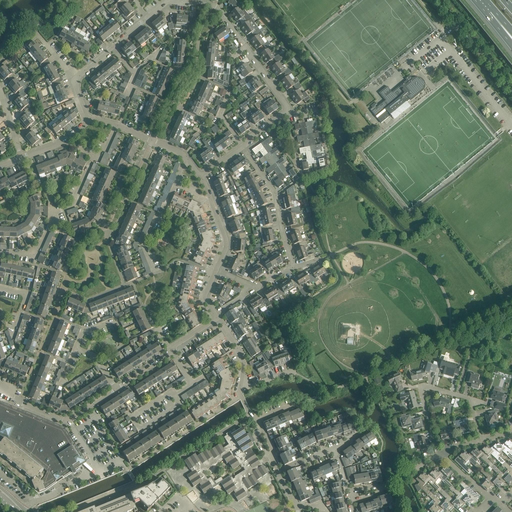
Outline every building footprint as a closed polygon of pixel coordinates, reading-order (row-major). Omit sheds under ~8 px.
[(113,8),(113,9),(114,10),(116,8),(124,2),(122,0),(116,0),(118,3),(114,5),(114,6),(113,6),(113,7),(113,8)] [(232,6),(234,10),(230,13),(234,17),(241,12),(239,9),(241,8),(235,0),(234,0),(231,0),(231,2),(229,1),(228,3),(232,6)] [(124,2),(116,8),(119,11),(121,11),(124,13),(131,7),(128,3),(126,4),(125,5),(124,3),(125,3),(124,2)] [(127,21),(134,16),(132,14),(135,11),(131,7),(124,13),(122,15),(127,21)] [(244,10),(241,12),(234,17),(237,22),(243,17),(245,20),(250,16),(248,14),(247,14),(244,10)] [(156,21),(162,28),(166,24),(163,20),(165,18),(162,14),(158,17),(159,18),(156,21)] [(181,28),(181,26),(182,16),(177,16),(177,17),(170,16),(171,23),(172,29),(175,29),(175,28),(176,28),(181,28)] [(251,19),(250,16),(245,20),(247,22),(240,27),(244,31),(255,23),(251,19)] [(112,18),(108,22),(110,25),(117,33),(119,32),(117,30),(120,28),(115,21),(112,18)] [(158,31),(162,28),(156,21),(152,24),(158,31)] [(253,31),(255,34),(260,30),(255,23),(244,31),(247,36),(253,31)] [(117,33),(110,25),(106,28),(111,35),(114,33),(116,34),(117,33)] [(61,26),(57,34),(60,36),(59,37),(62,38),(61,40),(63,41),(68,32),(63,29),(64,28),(61,26)] [(109,37),(111,35),(106,28),(104,26),(100,29),(109,40),(110,39),(109,37)] [(221,30),(219,32),(223,38),(228,34),(230,32),(226,27),(224,29),(224,28),(223,28),(223,27),(220,29),(221,30)] [(143,31),(149,39),(151,42),(156,38),(158,41),(160,39),(156,34),(154,36),(147,28),(143,31)] [(75,32),(70,29),(68,32),(63,41),(65,42),(66,40),(69,42),(75,32)] [(98,35),(103,42),(106,39),(107,41),(109,40),(100,29),(98,31),(100,33),(98,35)] [(253,45),(261,39),(264,37),(260,30),(255,34),(256,36),(250,40),(253,45)] [(149,39),(143,31),(139,35),(145,42),(149,39)] [(71,46),(72,47),(79,34),(75,32),(69,42),(72,44),(71,46)] [(219,32),(214,35),(219,41),(223,38),(219,32)] [(79,34),(72,47),(74,48),(75,46),(78,47),(82,40),(84,37),(82,36),(79,34)] [(145,42),(139,35),(134,38),(141,46),(145,42)] [(178,46),(185,47),(186,41),(184,41),(184,38),(174,37),(173,39),(176,40),(178,41),(178,42),(177,42),(174,44),(174,46),(176,46),(178,46)] [(208,44),(207,50),(215,51),(216,43),(211,39),(209,41),(209,44),(208,44)] [(264,44),(261,39),(253,45),(257,49),(263,45),(264,47),(269,44),(268,41),(264,44)] [(87,42),(82,40),(78,47),(81,49),(80,51),(82,52),(87,42)] [(27,47),(30,52),(39,45),(38,43),(36,45),(34,42),(28,46),(26,44),(24,46),(26,48),(27,47)] [(92,45),(87,42),(82,52),(84,53),(85,51),(88,53),(92,45)] [(130,42),(126,46),(132,53),(136,50),(130,42)] [(260,54),(263,59),(271,53),(268,49),(271,46),(269,44),(264,47),(266,50),(260,54)] [(30,52),(34,56),(41,50),(38,48),(40,46),(39,45),(30,52)] [(134,55),(132,53),(126,46),(121,49),(129,59),(134,55)] [(43,53),(41,50),(34,56),(37,60),(46,53),(44,52),(43,53)] [(40,65),(41,67),(44,65),(42,63),(47,59),(45,56),(47,55),(46,53),(37,60),(41,64),(40,65)] [(273,58),(275,61),(280,57),(278,55),(274,57),(271,53),(263,59),(266,63),(273,58)] [(271,67),(274,72),(282,66),(279,62),(282,60),(280,57),(275,61),(277,63),(271,67)] [(184,64),(184,59),(176,58),(173,58),(174,58),(173,66),(182,67),(182,64),(184,64)] [(112,60),(110,61),(117,69),(122,66),(116,59),(113,62),(112,60)] [(6,60),(0,65),(0,75),(0,76),(8,70),(5,66),(8,63),(6,60)] [(110,64),(108,66),(113,73),(117,69),(110,61),(109,62),(110,64)] [(238,73),(239,75),(249,68),(246,63),(238,69),(240,72),(238,73)] [(44,69),(46,73),(56,68),(55,66),(53,67),(51,64),(45,68),(44,65),(41,67),(43,69),(44,69)] [(161,68),(160,71),(171,76),(173,71),(160,65),(159,67),(161,68)] [(111,79),(115,75),(113,73),(108,66),(105,68),(103,67),(102,68),(109,76),(111,79)] [(282,66),(274,72),(277,76),(283,72),(285,74),(290,71),(288,68),(287,69),(286,67),(284,69),(282,66)] [(46,73),(49,78),(57,74),(55,71),(57,70),(56,68),(46,73)] [(102,71),(99,73),(105,80),(109,76),(102,68),(100,69),(102,71)] [(245,81),(244,78),(245,78),(252,72),(249,68),(239,75),(242,80),(238,82),(240,85),(245,81)] [(7,78),(9,80),(17,74),(15,75),(13,73),(12,74),(8,70),(0,76),(4,80),(7,78)] [(169,82),(171,76),(160,71),(159,71),(157,76),(157,77),(169,82)] [(281,81),(284,86),(292,80),(288,76),(292,73),(290,71),(285,74),(287,77),(281,81)] [(95,73),(94,75),(101,83),(102,85),(106,82),(105,80),(99,73),(97,75),(95,73)] [(219,77),(219,74),(208,73),(207,79),(214,79),(213,81),(227,88),(228,85),(228,84),(219,80),(219,77)] [(8,85),(11,89),(19,83),(16,79),(19,76),(17,74),(9,80),(11,83),(8,85)] [(53,82),(55,85),(57,83),(56,81),(61,78),(60,76),(58,77),(57,74),(49,78),(52,83),(53,82)] [(139,74),(136,79),(143,82),(145,77),(139,74)] [(91,81),(89,83),(95,90),(97,88),(96,87),(101,83),(94,75),(92,76),(94,78),(91,80),(91,81)] [(372,112),(380,122),(381,123),(410,100),(411,100),(422,91),(424,89),(425,88),(425,86),(425,84),(424,82),(423,80),(422,79),(420,78),(418,78),(416,78),(415,79),(413,79),(410,75),(406,79),(409,83),(406,85),(405,83),(400,87),(401,88),(394,94),(387,86),(379,93),(385,101),(377,108),(372,112)] [(166,87),(169,82),(157,77),(156,78),(158,79),(157,80),(160,81),(159,84),(166,87)] [(249,89),(259,82),(256,77),(249,82),(248,79),(245,81),(240,85),(242,87),(245,85),(249,89)] [(134,85),(140,88),(143,82),(136,79),(134,85)] [(293,86),(295,88),(300,85),(298,82),(295,85),(292,80),(284,86),(287,90),(293,86)] [(19,83),(11,89),(15,94),(18,91),(20,94),(28,87),(26,85),(25,85),(21,81),(19,83)] [(50,87),(48,88),(51,95),(53,94),(54,94),(56,93),(64,90),(63,87),(65,86),(64,84),(63,81),(60,82),(57,83),(55,85),(53,85),(51,86),(50,87)] [(215,86),(205,81),(203,87),(213,91),(215,86)] [(154,87),(157,89),(164,92),(166,87),(159,84),(156,82),(154,87)] [(259,82),(249,89),(252,94),(254,92),(254,93),(262,86),(259,82)] [(291,95),(294,100),(302,94),(298,90),(302,87),(300,85),(295,88),(297,91),(291,95)] [(267,86),(259,92),(261,95),(263,94),(264,95),(268,92),(269,93),(270,93),(268,90),(269,89),(267,86)] [(17,107),(25,101),(23,98),(27,95),(24,91),(28,87),(20,94),(14,98),(16,100),(13,103),(17,107)] [(203,87),(200,92),(211,97),(213,91),(203,87)] [(157,89),(154,94),(162,97),(164,92),(157,89)] [(54,94),(53,94),(55,99),(58,98),(68,94),(68,92),(65,93),(64,90),(56,93),(54,94)] [(211,97),(200,92),(198,97),(205,100),(208,102),(211,97)] [(303,100),(305,102),(310,99),(305,92),(302,94),(294,100),(297,104),(303,100)] [(58,98),(55,99),(57,104),(60,103),(68,100),(67,97),(69,96),(68,94),(58,98)] [(159,99),(151,96),(147,94),(146,97),(150,99),(149,101),(156,105),(159,99)] [(203,104),(205,100),(198,97),(196,102),(203,106),(207,108),(208,106),(203,104)] [(270,98),(266,101),(273,111),(278,108),(270,98)] [(102,114),(105,102),(97,100),(94,109),(97,110),(101,111),(100,114),(102,114)] [(23,109),(25,111),(27,110),(33,105),(31,102),(28,105),(25,101),(17,107),(20,111),(23,109)] [(105,102),(102,114),(104,114),(104,112),(108,113),(111,102),(105,101),(105,102)] [(149,101),(147,107),(154,110),(156,105),(149,101)] [(201,111),(203,106),(196,102),(194,101),(191,107),(201,111)] [(269,115),(273,111),(266,101),(262,104),(259,101),(257,103),(260,108),(263,106),(269,115)] [(111,102),(108,113),(111,114),(111,116),(112,117),(115,106),(116,103),(111,102)] [(147,107),(142,105),(141,107),(143,108),(142,111),(151,115),(154,110),(147,107)] [(124,108),(115,106),(112,117),(114,117),(115,115),(119,116),(120,111),(123,112),(124,108)] [(201,111),(191,107),(189,112),(201,117),(201,115),(199,114),(201,111)] [(71,110),(67,113),(74,122),(76,121),(74,119),(77,117),(76,115),(78,113),(76,108),(72,111),(71,110)] [(19,120),(22,125),(30,118),(27,114),(29,113),(27,110),(25,111),(20,116),(22,118),(19,120)] [(140,116),(142,117),(149,120),(151,115),(142,111),(140,110),(139,112),(141,113),(139,116),(140,116)] [(254,114),(260,121),(264,118),(259,110),(254,114)] [(252,111),(248,114),(249,116),(255,125),(260,121),(254,114),(252,111)] [(66,112),(61,115),(68,124),(71,121),(72,123),(74,122),(67,113),(66,112)] [(179,117),(186,121),(191,123),(192,120),(189,119),(191,116),(181,112),(179,117)] [(61,114),(57,118),(59,120),(66,129),(67,127),(66,126),(68,124),(61,115),(61,114)] [(138,121),(137,124),(143,127),(144,124),(147,126),(149,120),(142,117),(140,122),(138,121)] [(179,117),(177,123),(184,126),(186,121),(179,117)] [(32,128),(37,124),(35,121),(34,123),(30,118),(22,125),(26,129),(29,126),(31,129),(32,128)] [(236,123),(234,124),(241,134),(246,131),(240,123),(237,119),(235,121),(236,123)] [(305,123),(307,135),(312,134),(311,127),(314,126),(315,126),(317,126),(316,124),(316,121),(312,121),(312,119),(307,120),(307,122),(305,123)] [(59,120),(55,124),(60,130),(63,128),(64,130),(66,129),(59,120)] [(245,120),(240,123),(246,131),(250,128),(245,120)] [(299,124),(294,125),(295,128),(295,130),(301,129),(302,136),(307,135),(305,123),(304,120),(298,122),(299,124)] [(174,128),(181,131),(186,133),(188,134),(189,131),(183,128),(184,126),(177,123),(174,128)] [(60,130),(55,124),(50,127),(49,126),(47,127),(51,133),(53,131),(57,136),(59,134),(57,133),(60,130)] [(34,130),(32,128),(31,129),(26,133),(28,135),(25,138),(28,142),(36,136),(32,132),(34,130)] [(174,128),(172,133),(179,136),(181,131),(174,128)] [(229,131),(220,137),(222,139),(227,147),(232,144),(227,138),(231,135),(229,131)] [(169,138),(171,139),(170,142),(180,146),(181,143),(180,143),(182,138),(181,137),(179,136),(172,133),(169,138)] [(312,134),(307,135),(310,147),(314,146),(313,139),(316,138),(317,138),(319,138),(318,133),(312,134)] [(304,141),(305,147),(310,147),(307,135),(302,136),(297,137),(298,142),(300,142),(300,141),(304,141)] [(41,142),(36,136),(28,142),(32,147),(34,145),(35,146),(41,142)] [(270,137),(261,144),(268,154),(272,151),(269,147),(272,145),(271,143),(273,142),(270,137)] [(128,144),(137,148),(139,145),(138,145),(139,142),(130,139),(128,144)] [(227,147),(222,139),(217,142),(223,150),(227,147)] [(212,145),(210,146),(212,150),(215,149),(218,153),(223,150),(217,142),(213,146),(212,145)] [(122,148),(125,149),(135,153),(136,150),(136,148),(137,148),(128,144),(126,147),(123,145),(122,148)] [(264,156),(268,154),(261,144),(252,150),(255,155),(257,153),(260,151),(264,156)] [(320,144),(314,146),(310,147),(312,158),(317,157),(316,153),(320,152),(320,150),(321,150),(320,144)] [(208,149),(203,152),(209,160),(213,157),(210,152),(212,150),(210,146),(207,148),(208,149)] [(268,154),(275,163),(279,160),(275,155),(277,153),(278,153),(280,152),(277,147),(276,148),(272,151),(268,154)] [(306,152),(307,159),(312,158),(310,147),(305,147),(299,149),(300,154),(302,154),(302,153),(306,152)] [(135,153),(125,149),(123,154),(132,159),(134,155),(133,155),(134,153),(135,154),(135,153)] [(60,155),(57,156),(62,168),(66,166),(71,168),(76,157),(73,156),(74,153),(68,151),(66,151),(59,153),(60,155)] [(209,160),(203,152),(199,156),(204,163),(209,160)] [(119,157),(118,158),(130,164),(132,161),(131,160),(132,159),(123,154),(121,153),(119,156),(119,157)] [(275,163),(268,154),(264,156),(259,159),(259,160),(262,164),(264,163),(264,162),(267,160),(271,166),(275,163)] [(155,157),(154,160),(163,164),(170,167),(171,165),(164,162),(166,159),(157,155),(156,157),(155,157)] [(54,157),(51,158),(56,169),(61,167),(62,168),(57,156),(58,158),(55,159),(54,157)] [(247,165),(250,163),(245,156),(242,157),(242,156),(237,160),(242,167),(247,164),(247,165)] [(322,167),(322,168),(325,167),(325,165),(324,165),(323,156),(317,157),(312,158),(313,163),(319,162),(320,165),(319,165),(319,167),(322,167)] [(71,168),(70,170),(75,172),(76,170),(81,158),(79,157),(78,160),(75,159),(76,157),(71,168)] [(275,163),(282,173),(286,170),(282,165),(284,163),(285,163),(287,162),(284,157),(283,157),(279,160),(275,163)] [(50,161),(47,163),(51,173),(57,171),(56,169),(51,158),(49,159),(50,161)] [(84,160),(81,158),(76,170),(82,172),(86,164),(83,162),(84,160)] [(118,158),(116,164),(125,168),(125,167),(124,167),(125,165),(126,166),(127,163),(130,164),(118,158)] [(307,159),(301,161),(303,170),(303,171),(307,170),(309,170),(309,169),(308,169),(308,168),(307,167),(307,164),(313,163),(312,158),(307,159)] [(161,169),(163,164),(154,160),(155,160),(154,162),(153,162),(152,165),(154,167),(155,166),(161,169)] [(238,170),(242,167),(237,160),(233,163),(238,170)] [(43,161),(40,162),(45,173),(45,176),(51,173),(47,163),(44,164),(43,161)] [(36,167),(39,175),(45,173),(40,162),(37,163),(38,166),(36,167)] [(230,168),(227,170),(232,177),(235,175),(234,173),(238,170),(233,163),(228,166),(230,168)] [(266,169),(266,170),(267,171),(269,174),(274,171),(277,176),(278,176),(282,173),(275,163),(271,166),(266,169)] [(125,168),(116,164),(113,169),(122,173),(123,171),(124,171),(125,168)] [(163,170),(161,169),(155,166),(154,167),(154,168),(153,168),(152,171),(161,175),(163,170)] [(290,167),(286,170),(282,173),(285,177),(290,174),(291,176),(291,177),(292,178),(297,175),(291,167),(290,167)] [(28,180),(22,169),(19,170),(21,173),(18,175),(23,183),(28,180)] [(115,173),(106,169),(104,174),(113,178),(112,178),(113,176),(114,176),(115,173)] [(151,173),(149,176),(159,181),(161,175),(152,171),(151,171),(152,172),(151,173)] [(14,173),(12,175),(17,185),(19,188),(24,185),(23,183),(18,175),(16,176),(14,173)] [(221,173),(215,178),(216,181),(213,182),(215,187),(224,184),(222,179),(223,179),(221,173)] [(285,177),(282,173),(278,176),(277,176),(275,178),(273,179),(279,188),(282,186),(284,188),(286,187),(284,184),(283,185),(282,183),(281,183),(280,181),(285,177)] [(113,178),(104,174),(101,179),(111,184),(111,183),(110,183),(111,181),(112,182),(113,178)] [(244,179),(246,184),(255,179),(255,180),(260,178),(259,176),(254,178),(252,174),(244,179)] [(8,180),(8,181),(12,188),(17,185),(12,175),(9,176),(10,179),(8,180)] [(0,177),(0,178),(5,188),(6,191),(12,188),(8,181),(8,180),(6,177),(4,179),(2,176),(0,177)] [(147,182),(156,186),(159,181),(149,176),(149,177),(150,177),(149,179),(148,178),(147,182)] [(111,184),(101,179),(99,184),(108,189),(108,188),(109,186),(109,187),(111,184)] [(257,184),(255,180),(255,179),(246,184),(249,188),(257,184)] [(155,189),(156,186),(147,182),(147,184),(146,184),(145,187),(154,191),(157,192),(158,190),(155,189)] [(108,189),(99,184),(97,190),(106,194),(105,193),(106,192),(107,192),(108,189)] [(224,184),(215,187),(217,193),(225,189),(224,184)] [(249,188),(251,193),(260,189),(260,190),(265,187),(264,185),(259,188),(257,184),(249,188)] [(282,198),(283,204),(295,201),(292,186),(286,190),(286,191),(287,190),(288,197),(282,198)] [(152,196),(154,191),(145,187),(144,187),(145,187),(144,189),(142,192),(152,196)] [(223,196),(224,198),(230,196),(229,194),(227,194),(225,189),(217,193),(219,198),(223,196)] [(262,194),(260,190),(260,189),(251,193),(249,194),(252,199),(262,194)] [(106,194),(97,190),(94,195),(104,199),(103,199),(104,197),(105,197),(106,194)] [(140,197),(149,202),(152,196),(142,192),(143,193),(142,194),(141,194),(140,197)] [(170,205),(176,207),(180,197),(177,196),(179,193),(176,192),(170,205)] [(28,199),(29,201),(27,203),(28,204),(40,202),(38,197),(40,196),(39,193),(28,199)] [(176,207),(181,210),(185,200),(183,199),(184,196),(181,194),(180,197),(176,207)] [(252,199),(254,204),(265,198),(265,199),(270,197),(269,195),(264,197),(262,194),(252,199)] [(101,204),(102,202),(104,199),(94,195),(92,200),(96,202),(101,204)] [(225,201),(221,203),(223,208),(231,205),(233,204),(234,204),(236,203),(233,195),(230,196),(224,198),(225,201)] [(147,207),(149,202),(140,197),(140,198),(140,200),(139,199),(137,203),(147,207)] [(185,200),(181,210),(186,212),(191,202),(188,201),(190,198),(187,197),(185,200)] [(267,203),(265,199),(265,198),(254,204),(253,204),(255,207),(258,205),(259,208),(267,203)] [(204,214),(203,211),(205,211),(203,208),(202,205),(201,204),(201,203),(198,202),(195,201),(194,202),(191,201),(191,202),(186,212),(191,214),(193,218),(204,214)] [(295,201),(283,204),(284,209),(292,208),(293,211),(299,210),(299,206),(297,207),(295,201)] [(96,202),(94,207),(103,211),(102,211),(103,209),(104,209),(105,206),(101,204),(96,202)] [(130,208),(130,209),(139,213),(142,208),(132,203),(131,207),(131,209),(130,208)] [(231,205),(223,208),(225,213),(233,210),(236,209),(234,204),(233,204),(231,205)] [(103,211),(94,207),(91,212),(101,217),(101,216),(100,216),(101,214),(102,215),(103,211)] [(27,211),(27,213),(39,217),(40,212),(43,212),(43,213),(48,213),(48,210),(43,210),(32,209),(31,209),(30,211),(27,211)] [(128,214),(127,214),(137,218),(139,213),(130,209),(128,212),(129,212),(128,214)] [(233,210),(225,213),(227,218),(235,215),(238,214),(236,209),(233,210)] [(296,219),(296,215),(300,214),(299,210),(293,211),(289,212),(290,215),(286,215),(287,221),(296,219)] [(91,219),(90,220),(93,223),(95,220),(98,222),(99,220),(101,217),(91,212),(89,218),(91,219)] [(39,217),(27,213),(26,215),(29,217),(27,219),(38,225),(39,223),(37,222),(39,217)] [(193,218),(195,224),(205,220),(204,218),(207,217),(206,213),(204,214),(193,218)] [(125,219),(134,223),(137,218),(127,214),(126,217),(127,217),(126,219),(125,219)] [(235,221),(229,223),(231,229),(239,225),(237,220),(241,219),(240,216),(234,218),(235,221)] [(292,226),(293,229),(294,229),(299,227),(301,227),(303,226),(302,223),(300,223),(299,218),(296,219),(287,221),(288,226),(292,226)] [(24,219),(23,221),(31,230),(34,226),(36,228),(37,229),(39,226),(38,225),(27,219),(26,221),(24,219)] [(90,225),(93,223),(90,220),(89,221),(88,219),(82,221),(86,231),(89,229),(91,228),(90,225)] [(132,229),(134,223),(125,219),(124,222),(124,223),(124,224),(123,224),(132,229)] [(195,224),(197,230),(207,226),(206,223),(209,222),(208,219),(205,220),(195,224)] [(262,227),(259,227),(259,230),(266,229),(265,226),(272,224),(271,219),(262,221),(263,224),(262,224),(262,225),(262,227)] [(31,230),(23,221),(21,222),(22,225),(20,226),(26,237),(28,236),(27,233),(31,230)] [(86,231),(82,221),(77,223),(81,233),(84,231),(85,230),(86,231)] [(71,225),(72,225),(75,235),(79,233),(78,233),(80,232),(80,233),(81,233),(77,223),(71,225)] [(23,238),(26,237),(20,226),(18,227),(16,224),(14,225),(17,238),(22,235),(23,238)] [(121,230),(120,230),(130,234),(132,229),(123,224),(121,228),(122,228),(121,230)] [(197,230),(199,235),(209,232),(209,231),(208,229),(211,228),(210,225),(207,226),(197,230)] [(239,225),(231,229),(233,234),(234,234),(238,232),(239,236),(246,235),(245,233),(243,233),(242,230),(241,231),(239,225)] [(299,227),(294,229),(295,231),(290,233),(292,239),(301,236),(299,232),(302,231),(301,227),(299,227)] [(261,233),(262,238),(274,235),(273,230),(267,231),(266,229),(259,230),(260,233),(261,233)] [(127,239),(130,234),(120,230),(119,233),(120,233),(119,235),(118,235),(127,239)] [(201,240),(199,244),(210,249),(211,247),(213,248),(214,244),(213,244),(214,241),(210,241),(210,240),(210,238),(214,237),(213,233),(212,234),(211,231),(209,231),(209,232),(199,235),(201,240)] [(74,239),(68,237),(64,235),(62,241),(71,245),(71,244),(72,243),(74,239)] [(125,245),(127,239),(118,235),(117,238),(116,241),(119,242),(119,245),(123,245),(123,244),(125,245)] [(235,246),(244,247),(246,247),(246,238),(246,235),(239,236),(240,241),(235,241),(235,246)] [(274,235),(262,238),(263,243),(262,244),(263,246),(269,245),(269,242),(275,241),(274,235)] [(298,243),(299,245),(306,243),(305,238),(302,239),(301,236),(292,239),(294,244),(298,243)] [(62,241),(60,246),(69,250),(68,249),(69,248),(70,248),(71,245),(62,241)] [(308,247),(306,243),(299,245),(300,248),(295,249),(297,255),(306,252),(305,248),(308,247)] [(199,244),(196,250),(206,254),(207,252),(210,253),(212,250),(210,249),(199,244)] [(116,252),(117,255),(127,251),(125,246),(123,247),(123,245),(119,245),(119,248),(116,249),(117,252),(116,252)] [(69,250),(60,246),(57,251),(67,255),(66,255),(67,253),(68,253),(69,250)] [(196,250),(194,255),(204,260),(205,257),(208,258),(209,255),(206,254),(196,250)] [(57,251),(55,256),(64,260),(65,258),(67,255),(57,251)] [(118,257),(119,260),(129,257),(127,251),(117,255),(118,255),(119,257),(118,257)] [(271,254),(273,257),(278,265),(283,262),(281,260),(284,260),(281,251),(271,254)] [(304,259),(305,262),(315,258),(313,254),(308,255),(306,252),(297,255),(299,261),(304,259)] [(52,255),(50,260),(53,261),(62,266),(62,265),(61,265),(62,263),(63,264),(64,260),(55,256),(52,255)] [(207,261),(204,260),(194,255),(191,261),(201,266),(203,263),(205,264),(207,261)] [(131,262),(129,257),(119,260),(120,261),(120,260),(121,262),(120,262),(121,266),(131,262)] [(273,268),(268,260),(266,257),(259,261),(263,267),(265,265),(268,271),(273,268)] [(268,260),(273,268),(278,265),(273,257),(268,260)] [(231,258),(228,263),(237,267),(239,262),(231,258)] [(62,266),(53,261),(50,267),(59,271),(60,269),(61,269),(62,266)] [(257,263),(253,266),(254,269),(259,277),(264,274),(260,268),(263,267),(259,261),(257,262),(257,263)] [(133,267),(131,262),(121,266),(122,266),(123,268),(122,268),(124,271),(133,267)] [(237,267),(228,263),(226,268),(235,272),(237,267)] [(186,265),(184,271),(195,273),(195,271),(198,271),(199,268),(186,265)] [(323,269),(320,265),(315,268),(320,276),(324,274),(325,276),(329,274),(326,267),(323,269)] [(16,276),(15,279),(21,281),(22,277),(23,269),(20,268),(21,267),(18,266),(16,276)] [(135,273),(133,267),(124,271),(125,273),(124,273),(126,276),(135,273)] [(320,276),(315,268),(310,271),(313,275),(311,277),(310,275),(314,281),(315,283),(319,280),(317,278),(320,276)] [(259,277),(254,269),(249,272),(254,280),(259,277)] [(194,279),(194,276),(197,277),(198,274),(195,273),(184,271),(183,277),(194,279)] [(52,272),(50,278),(59,281),(60,278),(59,278),(60,275),(52,272)] [(305,272),(300,275),(305,283),(308,281),(309,284),(311,282),(314,281),(310,275),(307,276),(305,272)] [(137,278),(135,273),(126,276),(126,277),(126,276),(127,278),(126,278),(128,282),(137,278)] [(305,283),(300,275),(299,275),(298,274),(294,277),(297,283),(295,284),(297,287),(299,290),(303,288),(302,285),(305,283)] [(183,277),(182,283),(192,285),(193,282),(196,283),(197,280),(194,279),(183,277)] [(59,283),(59,281),(50,278),(48,283),(56,286),(57,283),(59,283)] [(288,279),(284,282),(289,290),(290,292),(294,289),(297,287),(295,284),(293,281),(291,283),(290,281),(288,279)] [(44,287),(46,288),(56,292),(56,289),(55,289),(56,286),(48,283),(45,282),(44,287)] [(281,288),(279,290),(283,297),(282,296),(285,294),(284,293),(289,290),(284,282),(279,285),(281,288)] [(191,291),(192,288),(195,289),(195,285),(192,285),(182,283),(180,289),(191,291)] [(217,289),(225,293),(229,295),(232,287),(226,284),(225,287),(219,284),(217,289)] [(283,297),(279,290),(276,292),(273,286),(268,289),(273,298),(275,300),(279,297),(280,299),(283,297)] [(136,295),(135,296),(131,287),(128,288),(129,289),(126,290),(129,298),(134,296),(135,298),(137,297),(136,295)] [(55,294),(56,292),(46,288),(44,294),(53,297),(54,294),(55,294)] [(180,289),(179,295),(190,297),(190,294),(193,295),(194,291),(191,291),(180,289)] [(225,293),(217,289),(214,294),(220,297),(219,300),(226,303),(227,300),(223,298),(225,293)] [(269,301),(273,298),(268,289),(263,292),(267,299),(265,300),(269,306),(271,305),(269,301)] [(124,301),(129,298),(126,290),(123,291),(123,290),(120,291),(124,301)] [(118,303),(124,301),(120,291),(118,292),(118,293),(115,294),(118,303)] [(44,294),(43,299),(52,302),(53,300),(52,300),(53,297),(44,294)] [(113,305),(118,303),(115,294),(112,296),(112,295),(110,296),(113,305)] [(189,303),(189,300),(192,301),(193,297),(190,297),(179,295),(177,305),(189,303)] [(108,307),(113,305),(110,296),(107,296),(108,297),(105,299),(108,307)] [(258,296),(253,299),(258,307),(260,310),(265,307),(266,308),(269,306),(265,300),(262,302),(258,296)] [(66,306),(72,309),(75,300),(73,299),(73,300),(69,298),(66,306)] [(43,299),(41,304),(49,307),(50,304),(51,305),(52,302),(43,299)] [(103,309),(108,307),(105,299),(102,300),(101,299),(99,300),(103,309)] [(254,310),(258,307),(253,299),(248,301),(252,308),(250,309),(254,315),(256,314),(254,310)] [(78,301),(75,300),(72,309),(77,311),(80,303),(77,302),(78,301)] [(97,302),(94,303),(97,311),(103,309),(99,300),(97,301),(97,302)] [(83,304),(80,303),(77,311),(76,312),(77,312),(78,311),(82,313),(87,313),(87,304),(86,304),(84,303),(83,304)] [(97,313),(98,312),(97,311),(94,303),(91,304),(91,303),(88,304),(87,304),(87,313),(92,313),(97,311),(97,313)] [(177,305),(183,314),(194,306),(193,304),(190,305),(189,303),(177,305)] [(41,304),(39,310),(48,313),(49,311),(48,310),(49,307),(41,304)] [(230,311),(225,314),(228,319),(236,314),(233,309),(236,308),(234,305),(228,309),(230,311)] [(196,309),(194,306),(183,314),(186,319),(195,313),(193,311),(196,309)] [(133,312),(135,317),(144,313),(143,311),(142,311),(140,308),(133,312)] [(47,315),(48,313),(39,310),(37,315),(45,318),(46,315),(47,315)] [(199,314),(197,311),(195,313),(186,319),(189,324),(198,318),(197,316),(199,314)] [(236,314),(228,319),(231,324),(232,323),(233,325),(243,319),(239,312),(236,314)] [(135,317),(138,323),(146,319),(144,316),(145,315),(144,313),(135,317)] [(24,314),(22,320),(25,321),(26,321),(29,322),(30,319),(31,317),(27,315),(24,314)] [(201,316),(198,318),(189,324),(193,329),(202,323),(200,321),(202,319),(201,316)] [(36,318),(34,324),(43,327),(44,325),(43,324),(44,321),(36,318)] [(138,323),(140,328),(149,323),(148,321),(147,322),(146,319),(138,323)] [(237,333),(248,326),(243,319),(233,325),(235,328),(234,329),(237,333)] [(68,324),(60,320),(59,323),(58,323),(57,325),(66,329),(68,324)] [(43,327),(34,324),(31,323),(29,328),(32,329),(40,332),(41,329),(42,330),(43,327)] [(149,323),(140,328),(143,333),(151,329),(149,326),(150,326),(149,323)] [(64,334),(66,329),(57,325),(56,328),(57,328),(56,331),(64,334)] [(248,326),(237,333),(240,338),(245,335),(247,337),(253,333),(250,329),(247,331),(245,328),(248,326)] [(32,329),(30,335),(39,338),(40,336),(39,335),(40,332),(32,329)] [(64,334),(56,331),(55,334),(54,334),(53,336),(62,340),(64,334)] [(216,331),(214,332),(215,335),(221,344),(223,343),(226,349),(230,346),(227,340),(221,331),(220,332),(218,333),(216,331)] [(248,340),(243,343),(246,348),(254,343),(257,341),(255,338),(253,333),(247,337),(248,340)] [(216,347),(221,344),(215,335),(213,336),(211,334),(209,336),(210,338),(216,347)] [(39,338),(30,335),(28,340),(36,343),(37,340),(38,340),(39,338)] [(53,339),(52,342),(60,345),(62,340),(53,336),(52,338),(53,339)] [(211,350),(216,347),(210,338),(208,340),(206,337),(203,339),(205,341),(211,350)] [(28,340),(26,345),(36,349),(36,346),(35,346),(36,343),(28,340)] [(206,354),(211,350),(205,341),(203,343),(201,340),(198,342),(200,345),(206,354)] [(254,343),(246,348),(249,352),(257,347),(255,344),(258,342),(257,341),(254,343)] [(60,345),(52,342),(50,345),(49,344),(48,346),(57,350),(60,345)] [(162,350),(157,343),(152,346),(157,354),(159,353),(159,352),(162,350)] [(201,357),(206,354),(200,345),(198,346),(196,344),(193,345),(197,350),(201,357)] [(24,353),(27,354),(27,352),(33,354),(34,351),(35,351),(36,349),(26,345),(24,353)] [(55,356),(57,350),(48,346),(47,349),(48,349),(47,352),(55,356)] [(152,346),(147,349),(152,356),(155,355),(157,354),(152,346)] [(140,347),(135,350),(138,355),(142,362),(145,361),(146,362),(148,360),(143,352),(140,347)] [(257,347),(249,352),(252,357),(260,352),(257,347)] [(152,356),(147,349),(143,352),(148,360),(150,359),(149,358),(152,356)] [(203,359),(201,357),(197,350),(195,351),(194,352),(193,349),(190,351),(192,354),(198,363),(203,359)] [(285,353),(281,354),(285,363),(290,361),(288,356),(291,355),(290,353),(289,349),(288,350),(284,351),(285,353)] [(268,352),(265,353),(267,359),(271,367),(274,366),(275,367),(280,365),(276,356),(271,358),(271,357),(271,358),(268,352)] [(188,353),(185,354),(192,366),(193,368),(194,367),(193,365),(198,363),(192,354),(189,355),(188,353)] [(265,361),(260,364),(264,372),(269,370),(268,368),(271,367),(267,359),(265,353),(262,355),(265,360),(264,360),(265,361)] [(281,354),(276,356),(280,365),(285,363),(281,354)] [(54,359),(46,355),(45,358),(44,358),(43,360),(52,364),(54,359)] [(142,362),(138,355),(133,358),(138,366),(140,365),(140,364),(142,362)] [(438,366),(437,368),(440,369),(444,370),(443,374),(444,374),(449,376),(453,377),(454,373),(458,375),(459,373),(461,365),(453,363),(447,362),(448,358),(444,357),(443,360),(440,359),(438,363),(438,366)] [(133,358),(128,361),(133,369),(135,367),(136,368),(138,366),(133,358)] [(223,364),(221,362),(224,360),(222,358),(211,365),(214,370),(223,364)] [(7,360),(6,359),(0,365),(3,369),(6,370),(6,369),(9,370),(12,362),(7,360)] [(50,369),(52,364),(43,360),(42,363),(43,363),(41,366),(50,369)] [(133,369),(128,361),(123,364),(129,373),(131,371),(130,370),(133,369)] [(251,361),(249,362),(250,366),(254,376),(259,374),(259,375),(264,372),(260,364),(253,367),(253,365),(254,365),(253,364),(252,361),(251,361)] [(12,372),(14,373),(18,364),(12,362),(9,370),(12,371),(12,372)] [(438,366),(424,362),(422,370),(410,373),(412,381),(419,379),(420,380),(422,379),(422,378),(423,378),(422,375),(426,374),(426,373),(429,374),(430,371),(436,372),(437,368),(438,366)] [(169,364),(167,365),(172,373),(177,370),(172,363),(170,364),(169,364)] [(214,370),(212,372),(215,377),(217,375),(226,370),(226,369),(225,367),(227,366),(225,363),(223,364),(214,370)] [(20,375),(23,367),(18,364),(14,373),(16,374),(17,373),(20,375)] [(123,364),(119,367),(123,375),(126,373),(126,374),(129,373),(123,364)] [(165,367),(163,369),(167,376),(169,379),(174,375),(172,373),(167,365),(165,366),(165,367)] [(50,369),(41,366),(40,369),(39,369),(38,371),(47,375),(50,369)] [(28,369),(23,367),(20,375),(22,376),(22,377),(25,378),(28,369)] [(123,375),(119,367),(113,371),(119,379),(121,377),(123,375)] [(219,384),(231,387),(231,384),(233,384),(234,381),(233,381),(234,378),(234,376),(232,373),(230,370),(229,371),(227,368),(226,369),(226,370),(217,375),(220,380),(219,384)] [(159,370),(157,371),(163,379),(167,376),(163,369),(160,371),(159,370)] [(45,380),(47,375),(38,371),(37,373),(38,374),(37,377),(45,380)] [(153,375),(158,382),(163,379),(157,371),(155,373),(156,373),(153,375)] [(399,373),(388,378),(390,384),(393,383),(397,392),(403,390),(399,380),(402,379),(399,373)] [(472,374),(469,373),(466,382),(470,383),(470,382),(472,382),(471,387),(479,390),(480,385),(481,385),(483,381),(479,379),(480,375),(473,373),(472,374)] [(150,376),(148,377),(153,386),(158,382),(153,375),(150,377),(150,376)] [(104,376),(99,380),(103,387),(106,385),(107,386),(109,385),(104,376)] [(45,380),(37,377),(36,379),(35,379),(34,381),(43,385),(45,380)] [(144,381),(148,389),(153,386),(148,377),(146,379),(146,380),(144,381)] [(103,387),(99,380),(94,383),(99,391),(101,389),(103,387)] [(206,380),(201,383),(204,388),(209,385),(206,380)] [(45,386),(43,385),(34,381),(33,384),(34,384),(33,387),(41,390),(43,391),(45,386)] [(140,382),(138,384),(143,392),(148,389),(144,381),(141,383),(140,382)] [(94,383),(89,386),(94,393),(96,391),(97,392),(99,391),(94,383)] [(201,383),(196,386),(199,391),(204,388),(201,383)] [(134,388),(138,395),(143,392),(138,384),(136,385),(137,386),(134,388)] [(220,402),(221,402),(223,400),(224,402),(226,400),(229,398),(230,397),(231,393),(232,390),(230,390),(231,387),(219,384),(218,389),(213,392),(215,394),(220,402)] [(94,393),(89,386),(84,389),(90,397),(92,396),(91,395),(94,393)] [(196,386),(191,390),(194,395),(199,391),(196,386)] [(41,390),(33,387),(32,390),(31,390),(30,392),(39,396),(41,390)] [(84,389),(80,392),(84,399),(87,397),(87,398),(90,397),(84,389)] [(126,390),(124,391),(129,400),(134,396),(130,389),(127,391),(126,390)] [(194,395),(191,390),(186,393),(189,398),(194,395)] [(123,394),(120,395),(125,403),(127,406),(132,403),(129,400),(124,391),(122,393),(123,394)] [(504,394),(496,391),(493,391),(491,398),(499,400),(498,402),(497,402),(495,408),(504,411),(506,405),(501,403),(501,401),(502,402),(504,394)] [(36,403),(39,396),(30,392),(29,394),(30,395),(28,398),(32,399),(31,401),(36,403)] [(80,392),(75,395),(80,403),(82,402),(82,401),(84,399),(80,392)] [(410,409),(418,407),(413,392),(406,394),(400,396),(401,401),(408,399),(410,409)] [(180,396),(184,401),(189,398),(186,393),(180,396)] [(216,406),(219,405),(221,403),(221,402),(220,402),(215,394),(210,397),(215,405),(216,405),(216,406)] [(80,403),(75,395),(70,398),(75,405),(77,404),(78,405),(80,403)] [(117,396),(115,397),(120,406),(125,403),(120,395),(117,397),(117,396)] [(52,397),(48,406),(51,407),(51,406),(54,407),(58,399),(52,397)] [(113,400),(110,401),(115,409),(120,406),(115,397),(112,399),(113,400)] [(210,397),(205,401),(210,409),(210,408),(211,410),(216,406),(216,405),(215,405),(210,397)] [(49,400),(46,399),(44,398),(41,405),(46,407),(49,400)] [(72,407),(75,405),(70,398),(65,401),(64,401),(65,410),(70,410),(73,408),(72,407)] [(441,398),(433,400),(435,407),(440,406),(448,408),(447,414),(451,414),(454,406),(450,404),(451,401),(446,400),(442,399),(441,398)] [(58,399),(54,407),(57,408),(57,409),(60,411),(65,410),(64,401),(63,401),(58,399)] [(107,402),(105,404),(110,412),(115,409),(110,401),(108,403),(107,402)] [(205,412),(206,413),(211,410),(210,408),(210,409),(205,401),(200,404),(205,412)] [(22,421),(23,419),(26,412),(20,410),(9,405),(4,403),(0,413),(0,421),(2,423),(11,426),(13,421),(21,424),(22,421)] [(110,412),(105,404),(103,405),(103,406),(101,408),(105,415),(110,412)] [(200,404),(195,407),(200,415),(201,416),(206,413),(205,412),(200,404)] [(195,407),(190,411),(196,420),(201,416),(200,415),(195,407)] [(296,410),(294,411),(297,419),(305,416),(304,413),(301,414),(298,408),(296,409),(296,410)] [(497,422),(496,417),(495,414),(497,413),(496,410),(494,410),(488,412),(489,415),(486,416),(487,419),(486,419),(488,426),(495,424),(496,427),(503,425),(502,421),(497,422)] [(291,411),(289,412),(288,412),(292,420),(294,425),(296,424),(294,421),(297,419),(294,411),(291,412),(291,411)] [(32,442),(33,442),(39,428),(45,430),(48,421),(26,412),(23,419),(22,421),(28,423),(22,437),(22,438),(27,440),(28,440),(28,441),(32,442)] [(187,412),(182,415),(189,425),(191,424),(190,422),(192,421),(187,412)] [(285,412),(283,413),(288,425),(290,425),(289,421),(292,420),(288,412),(286,413),(285,412)] [(286,426),(288,425),(283,413),(280,414),(281,415),(278,416),(282,424),(285,423),(286,426)] [(189,425),(182,415),(178,417),(184,426),(186,425),(187,426),(189,425)] [(410,415),(400,418),(403,428),(412,425),(414,430),(423,428),(421,418),(411,421),(410,415)] [(275,416),(273,417),(278,430),(280,429),(279,426),(282,424),(278,416),(276,417),(275,416)] [(178,417),(174,420),(181,430),(183,429),(182,427),(184,426),(178,417)] [(271,419),(269,420),(272,429),(275,427),(276,430),(278,430),(273,417),(271,418),(271,419)] [(467,418),(462,419),(453,422),(455,428),(460,427),(461,428),(460,428),(462,434),(470,432),(468,426),(467,425),(469,424),(467,418)] [(109,428),(111,430),(119,425),(116,420),(109,424),(110,427),(109,428)] [(181,430),(174,420),(170,422),(176,431),(178,430),(179,431),(181,430)] [(269,430),(272,429),(269,420),(266,422),(265,420),(263,421),(268,434),(270,433),(269,430)] [(351,422),(346,424),(349,433),(351,432),(352,433),(354,432),(354,431),(357,430),(354,420),(350,421),(351,422)] [(11,433),(17,435),(21,424),(13,421),(11,426),(13,427),(11,433)] [(22,421),(21,424),(17,435),(22,437),(28,423),(22,421)] [(48,421),(45,430),(39,443),(54,466),(60,463),(63,468),(68,465),(72,472),(73,473),(73,474),(74,474),(75,474),(76,473),(76,472),(75,471),(74,470),(86,462),(64,428),(48,421)] [(170,422),(166,425),(173,435),(175,434),(174,433),(176,431),(170,422)] [(336,422),(334,423),(338,436),(341,435),(340,434),(343,433),(340,424),(337,426),(336,422)] [(341,422),(340,423),(340,424),(343,433),(344,436),(346,435),(346,433),(349,433),(346,424),(343,425),(341,422)] [(333,427),(330,428),(333,436),(335,435),(336,437),(338,436),(334,423),(332,424),(333,427)] [(115,434),(122,430),(119,425),(111,430),(112,432),(113,432),(115,434)] [(173,435),(166,425),(162,428),(168,436),(170,435),(171,437),(173,435)] [(330,437),(333,436),(330,428),(329,426),(326,427),(326,426),(324,427),(328,440),(331,439),(330,437)] [(319,429),(320,431),(323,440),(325,439),(326,440),(328,440),(324,427),(322,427),(322,428),(319,429)] [(448,429),(440,431),(442,440),(446,439),(450,438),(454,437),(454,438),(457,437),(455,432),(452,432),(451,427),(447,428),(448,429)] [(39,444),(39,443),(45,430),(39,428),(33,442),(35,443),(37,444),(38,444),(39,444)] [(162,428),(158,430),(163,439),(165,441),(165,440),(167,439),(166,438),(168,436),(162,428)] [(210,451),(208,449),(197,456),(195,454),(184,461),(190,470),(190,469),(192,472),(186,476),(193,487),(199,483),(201,486),(200,486),(204,494),(213,488),(220,484),(221,483),(224,488),(223,489),(224,489),(228,494),(227,495),(233,491),(235,493),(233,495),(234,494),(238,501),(237,502),(247,496),(245,492),(248,490),(247,490),(253,486),(253,487),(254,487),(253,486),(258,483),(259,484),(259,483),(257,480),(262,477),(263,478),(263,477),(262,476),(268,473),(268,474),(269,474),(263,465),(263,466),(261,463),(260,463),(258,461),(256,458),(257,457),(256,457),(253,452),(254,452),(253,452),(250,448),(253,446),(252,443),(254,442),(255,441),(252,437),(249,432),(246,435),(242,428),(236,431),(234,428),(226,434),(226,435),(224,437),(228,445),(223,448),(221,444),(210,451)] [(320,441),(323,440),(320,431),(317,432),(315,429),(313,430),(318,443),(320,442),(320,441)] [(116,437),(117,440),(125,434),(122,430),(115,434),(117,437),(116,437)] [(307,433),(305,434),(312,446),(314,445),(313,444),(316,442),(312,435),(313,434),(311,431),(307,433)] [(367,434),(364,435),(369,443),(370,442),(371,445),(374,443),(372,441),(376,438),(371,431),(369,432),(368,431),(366,432),(367,434)] [(156,432),(151,435),(157,443),(159,442),(160,443),(162,442),(161,440),(156,432)] [(419,442),(421,450),(429,448),(427,441),(425,437),(421,438),(420,433),(413,435),(415,443),(419,442)] [(119,441),(121,444),(129,439),(125,434),(117,440),(118,442),(119,441)] [(312,446),(305,434),(303,435),(305,438),(302,439),(306,447),(308,446),(309,447),(312,446)] [(157,443),(151,435),(147,437),(154,447),(156,446),(155,445),(157,443)] [(276,445),(284,441),(283,438),(286,437),(285,435),(273,441),(274,443),(275,443),(276,445)] [(361,436),(359,437),(367,448),(369,447),(367,445),(369,443),(364,435),(362,437),(361,436)] [(147,437),(143,440),(149,449),(151,447),(152,449),(154,447),(147,437)] [(358,440),(355,441),(356,443),(360,449),(361,449),(363,447),(365,450),(367,448),(359,437),(357,439),(358,440)] [(4,439),(0,443),(0,460),(32,486),(33,486),(34,489),(37,487),(38,489),(45,479),(44,478),(41,476),(44,472),(29,460),(26,457),(15,448),(17,442),(14,441),(14,440),(9,438),(4,440),(4,439)] [(306,447),(302,439),(299,441),(297,438),(295,439),(302,451),(304,450),(304,449),(306,447)] [(503,452),(511,460),(511,454),(510,453),(509,453),(511,449),(511,441),(510,439),(507,441),(502,446),(503,446),(502,446),(506,449),(503,452)] [(149,449),(143,440),(139,442),(146,453),(148,451),(147,450),(149,449)] [(278,448),(276,448),(277,451),(292,444),(291,442),(289,443),(287,440),(284,441),(276,445),(278,448)] [(26,457),(31,448),(31,447),(26,445),(25,445),(23,444),(18,442),(17,442),(15,448),(26,457)] [(139,442),(135,445),(141,454),(143,453),(144,454),(146,453),(139,442)] [(491,449),(494,452),(492,455),(496,458),(500,463),(503,460),(499,456),(498,456),(502,451),(503,452),(506,449),(502,446),(503,446),(502,446),(498,442),(496,444),(495,444),(493,446),(493,447),(491,449)] [(353,443),(351,444),(359,456),(360,457),(361,456),(359,452),(361,450),(361,449),(360,449),(356,443),(354,444),(353,443)] [(288,452),(289,451),(288,448),(293,446),(292,444),(277,451),(278,453),(280,452),(281,455),(288,452)] [(350,447),(347,449),(352,456),(355,454),(357,457),(359,456),(351,444),(349,446),(350,447)] [(141,454),(135,445),(131,448),(138,458),(140,456),(139,455),(141,454)] [(491,449),(487,445),(485,447),(484,447),(482,450),(480,452),(483,455),(481,458),(491,468),(494,465),(488,459),(487,459),(491,454),(492,455),(494,452),(491,449)] [(32,448),(31,448),(26,457),(29,460),(40,455),(40,454),(39,454),(39,453),(38,452),(37,452),(36,452),(34,451),(34,450),(34,449),(33,448),(32,448)] [(131,448),(127,450),(133,459),(135,458),(136,459),(138,458),(131,448)] [(470,461),(471,462),(480,471),(483,468),(477,462),(476,462),(475,462),(480,457),(481,458),(483,455),(480,452),(476,448),(473,451),(473,450),(468,455),(469,456),(472,458),(470,461)] [(281,458),(279,459),(281,461),(293,455),(296,454),(295,452),(293,449),(292,450),(289,451),(288,452),(281,455),(280,455),(281,458)] [(344,449),(342,451),(346,457),(348,459),(349,459),(349,460),(350,460),(353,458),(352,456),(347,449),(345,450),(344,449)] [(127,450),(123,453),(130,463),(132,462),(131,460),(133,459),(127,450)] [(472,458),(469,456),(468,455),(464,451),(462,454),(462,453),(454,460),(469,474),(472,471),(466,466),(471,462),(470,461),(472,458)] [(49,469),(40,455),(29,460),(44,472),(49,469)] [(294,457),(293,455),(281,461),(282,463),(283,463),(284,465),(292,462),(291,458),(294,457)] [(338,470),(335,461),(332,463),(332,461),(329,462),(335,475),(337,474),(335,471),(338,470)] [(327,465),(325,466),(328,474),(331,473),(333,476),(335,475),(329,462),(327,463),(327,465)] [(511,468),(510,466),(505,462),(503,465),(502,466),(504,468),(505,467),(509,471),(510,471),(506,476),(505,475),(502,478),(506,481),(510,485),(511,482),(511,468)] [(57,472),(58,472),(63,468),(60,463),(54,466),(54,467),(54,468),(57,472)] [(58,472),(61,477),(63,477),(72,472),(68,465),(63,468),(58,472)] [(325,475),(328,474),(325,466),(322,467),(322,465),(319,466),(325,479),(326,481),(327,480),(325,475)] [(505,475),(496,467),(494,465),(491,468),(498,474),(499,475),(494,479),(494,478),(491,481),(494,484),(499,488),(501,486),(504,484),(503,483),(506,481),(502,478),(505,475)] [(317,469),(315,470),(318,478),(322,477),(323,480),(325,479),(319,466),(317,467),(317,469)] [(353,466),(351,467),(352,470),(353,473),(353,476),(354,479),(354,482),(353,482),(353,485),(360,484),(359,475),(356,475),(355,472),(354,469),(353,466)] [(441,480),(448,487),(450,489),(453,486),(447,480),(446,480),(450,475),(451,476),(454,473),(446,466),(444,468),(443,468),(441,471),(439,473),(440,474),(442,476),(440,479),(441,480)] [(287,475),(288,478),(300,472),(300,470),(299,471),(298,467),(295,468),(287,472),(288,475),(287,475)] [(492,486),(494,484),(491,481),(494,478),(483,468),(480,471),(486,477),(487,477),(488,478),(483,482),(482,481),(480,484),(487,491),(490,489),(493,487),(492,486)] [(56,482),(56,479),(54,475),(53,475),(49,469),(44,472),(41,476),(45,479),(38,489),(39,492),(44,490),(56,482)] [(428,476),(431,479),(429,482),(437,490),(439,492),(442,489),(437,485),(441,480),(440,479),(442,476),(440,474),(439,473),(435,469),(433,472),(432,471),(430,474),(428,476)] [(315,479),(318,478),(315,470),(312,471),(312,470),(309,471),(315,483),(317,483),(315,479)] [(300,472),(288,478),(289,480),(290,479),(291,482),(293,482),(292,481),(299,479),(299,478),(301,478),(302,477),(301,474),(300,472)] [(414,485),(414,486),(417,493),(421,489),(428,495),(431,492),(424,486),(423,486),(428,481),(429,482),(431,479),(428,476),(424,472),(421,475),(421,474),(416,479),(420,483),(417,485),(414,485)] [(170,488),(164,482),(160,478),(146,488),(145,488),(158,500),(170,488)] [(292,485),(293,487),(306,482),(305,480),(302,481),(301,478),(299,478),(299,479),(292,481),(293,482),(294,484),(292,485)] [(461,483),(460,484),(462,486),(465,489),(468,492),(464,496),(462,499),(465,502),(466,503),(469,506),(471,504),(473,505),(477,500),(477,499),(480,496),(476,492),(475,493),(468,486),(466,484),(465,483),(462,481),(461,483)] [(306,482),(293,487),(294,489),(296,489),(297,491),(305,488),(304,485),(306,484),(307,484),(306,482)] [(328,485),(329,490),(332,490),(340,488),(340,484),(341,484),(341,482),(328,485)] [(466,503),(465,502),(462,499),(464,496),(453,486),(450,489),(457,495),(458,496),(453,500),(453,499),(450,502),(453,505),(458,509),(460,507),(461,508),(466,503)] [(298,494),(296,495),(298,497),(310,492),(309,490),(308,487),(307,487),(305,488),(297,491),(298,494)] [(142,489),(137,492),(130,494),(135,505),(141,502),(148,510),(147,511),(156,503),(158,500),(145,488),(142,489)] [(442,489),(439,492),(446,498),(447,499),(442,503),(441,502),(439,505),(442,508),(443,509),(446,511),(449,510),(452,508),(451,507),(453,505),(450,502),(453,499),(442,489)] [(310,492),(298,497),(299,499),(300,499),(301,502),(308,499),(308,498),(311,497),(312,496),(311,493),(310,492)] [(330,495),(328,496),(329,498),(331,498),(332,501),(343,498),(342,495),(344,495),(343,492),(330,495)] [(393,505),(389,492),(387,493),(388,494),(384,495),(387,504),(388,506),(393,505)] [(430,505),(428,508),(431,511),(440,511),(443,509),(442,508),(439,505),(441,502),(433,494),(431,492),(428,495),(433,500),(429,504),(430,505)] [(130,494),(113,501),(117,511),(127,511),(136,509),(135,505),(130,494)] [(381,495),(379,496),(380,498),(383,507),(382,507),(383,508),(388,506),(387,504),(384,495),(381,496),(381,495)] [(376,498),(374,499),(378,511),(384,511),(383,510),(383,508),(382,507),(383,507),(380,498),(377,499),(376,498)] [(373,501),(369,502),(372,510),(372,511),(378,511),(374,499),(372,499),(373,501)] [(117,511),(113,501),(95,508),(96,511),(117,511)] [(366,501),(364,502),(364,503),(367,511),(369,511),(372,510),(369,502),(366,503),(366,501)] [(367,511),(364,503),(358,505),(358,508),(356,508),(357,511),(361,511),(367,511)]
